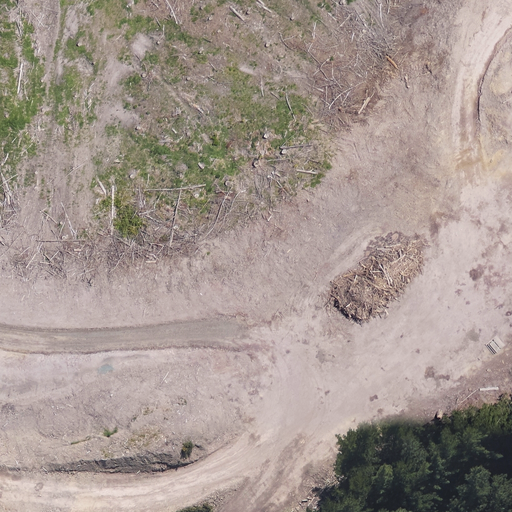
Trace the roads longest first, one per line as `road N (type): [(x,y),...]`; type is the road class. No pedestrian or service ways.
road 1 (track): [(137,511),(275,422),(292,361),(274,336),(244,328),(121,339),(0,335)]
road 2 (track): [(511,7),(479,47),(465,90),(428,321),(415,339),(373,363),(289,393)]
road 3 (track): [(172,489),(51,493),(0,485)]
